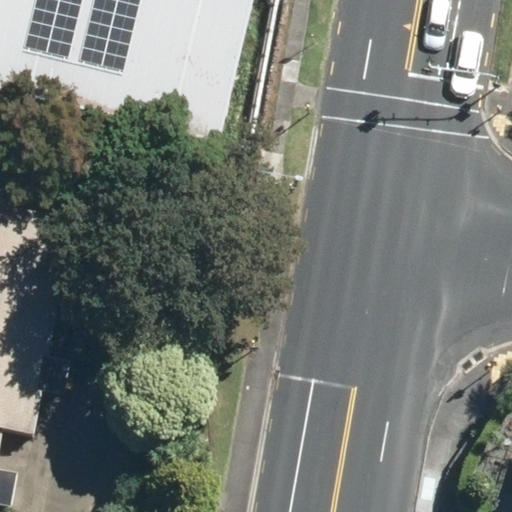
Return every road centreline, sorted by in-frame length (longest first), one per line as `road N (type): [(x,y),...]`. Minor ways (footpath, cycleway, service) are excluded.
road 1 (primary): [(380,219),(332,511)]
road 2 (primary): [(417,0),(380,219)]
road 3 (secondary): [(380,219),(511,243)]
